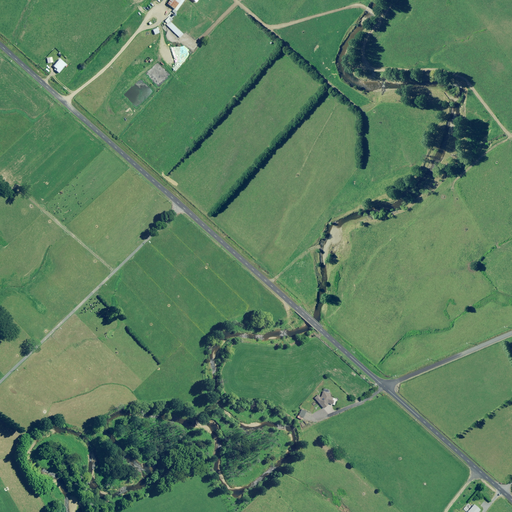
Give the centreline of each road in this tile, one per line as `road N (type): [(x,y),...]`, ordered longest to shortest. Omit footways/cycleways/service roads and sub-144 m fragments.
road 1 (unclassified): [(0,44),(385,387)]
road 2 (unclassified): [(385,387),(511,500)]
road 3 (unclassified): [(511,331),(385,387)]
road 4 (track): [(12,189),(112,273)]
